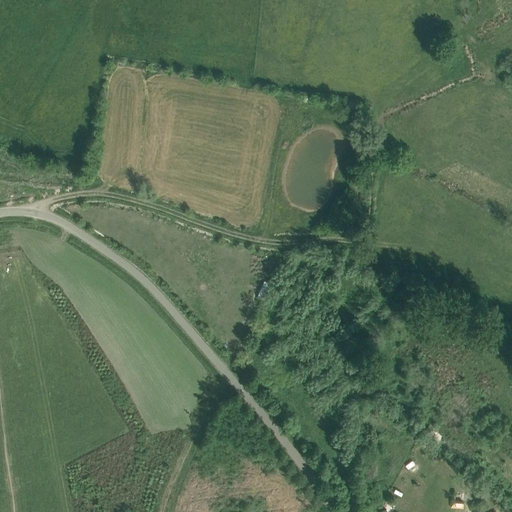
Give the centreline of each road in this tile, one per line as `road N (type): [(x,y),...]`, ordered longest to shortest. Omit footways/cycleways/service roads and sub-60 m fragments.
road 1 (unclassified): [(334,511),(157,304)]
road 2 (unclassified): [(0,213),(59,222),(157,304)]
